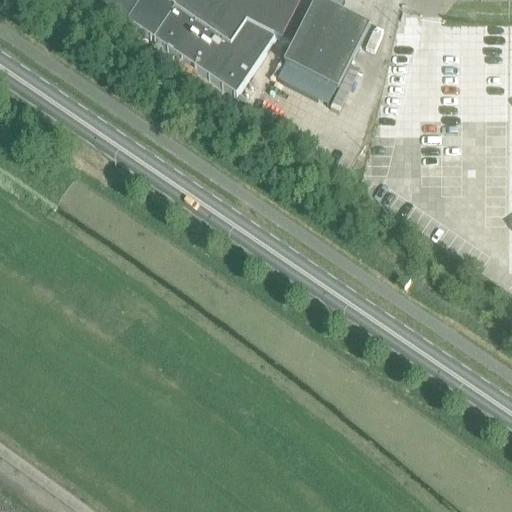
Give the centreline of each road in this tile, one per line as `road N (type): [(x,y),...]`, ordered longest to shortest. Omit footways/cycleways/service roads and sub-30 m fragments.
road 1 (primary): [(0,76),(511,424)]
road 2 (primary): [(511,406),(0,59)]
